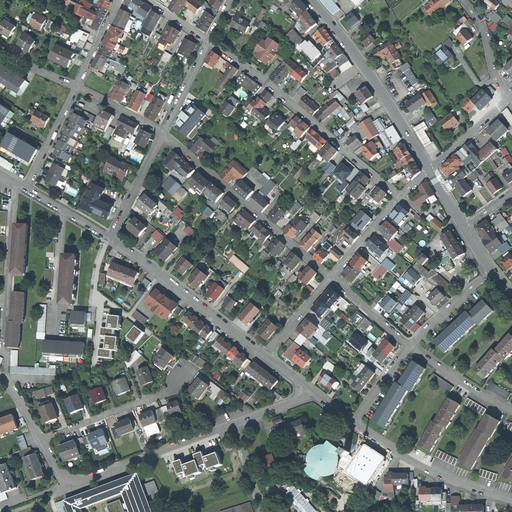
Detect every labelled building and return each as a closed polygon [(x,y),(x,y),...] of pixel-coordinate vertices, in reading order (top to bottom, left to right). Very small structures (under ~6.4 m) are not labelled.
[(74,0),(71,0),(71,1),(79,5),(95,13),(96,11),(92,9),(93,6),(82,0),(81,3),(76,0),(76,1),(74,0)] [(99,2),(97,5),(109,10),(113,3),(107,0),(101,0),(101,3),(99,2)] [(127,0),(126,3),(133,9),(139,0),(127,0)] [(139,0),(133,9),(147,19),(153,9),(139,0)] [(175,0),(170,8),(179,15),(186,6),(197,14),(202,7),(193,0),(175,0)] [(216,7),(220,10),(225,0),(211,0),(213,1),(211,5),(213,6),(213,7),(216,9),(216,7)] [(310,9),(299,0),(298,0),(291,8),(296,12),(295,13),(298,16),(299,15),(302,18),(307,12),(310,9)] [(321,0),(334,15),(340,10),(332,1),(333,0),(321,0)] [(367,0),(365,0),(358,6),(361,9),(369,2),(367,0)] [(435,0),(425,8),(432,17),(444,7),(438,0),(435,0)] [(498,0),(483,0),(495,10),(502,3),(498,0)] [(77,10),(79,5),(71,1),(68,6),(77,10)] [(83,15),(84,15),(85,16),(86,16),(87,18),(84,23),(98,31),(105,18),(95,13),(79,5),(77,10),(76,12),(75,13),(81,16),(82,16),(83,15)] [(96,8),(98,9),(96,11),(95,13),(105,18),(109,10),(97,5),(96,8)] [(114,26),(123,30),(124,31),(131,18),(132,16),(121,10),(114,26)] [(209,12),(207,11),(197,27),(207,33),(215,18),(208,13),(209,12)] [(162,16),(153,12),(146,24),(155,29),(162,16)] [(307,12),(302,18),(300,21),(304,27),(302,29),(306,34),(308,32),(309,32),(318,24),(310,16),(310,15),(308,13),(307,12)] [(486,18),(489,21),(491,19),(495,15),(491,12),(486,18)] [(27,21),(31,23),(37,14),(35,13),(33,16),(31,15),(27,21)] [(353,13),(345,20),(352,28),(360,21),(353,13)] [(495,15),(491,19),(496,24),(502,18),(496,13),(495,15)] [(37,14),(31,23),(30,24),(41,31),(47,21),(40,16),(37,14)] [(511,19),(507,15),(503,20),(511,26),(511,28),(508,33),(511,36),(511,19)] [(237,16),(232,26),(239,30),(240,29),(247,33),(250,28),(248,26),(249,23),(237,16)] [(131,18),(124,31),(128,32),(134,19),(131,18)] [(5,33),(11,37),(17,27),(10,23),(12,21),(8,19),(6,21),(0,29),(0,32),(4,35),(5,33)] [(52,21),(51,21),(47,29),(48,30),(49,28),(55,30),(57,24),(52,22),(52,21)] [(155,29),(146,24),(142,32),(150,37),(155,29)] [(453,32),(457,37),(465,30),(461,25),(453,32)] [(110,33),(119,38),(123,30),(114,26),(110,33)] [(170,26),(165,37),(164,38),(171,42),(175,44),(181,32),(170,26)] [(324,28),(315,35),(319,39),(317,40),(319,43),(321,42),(324,46),(325,47),(333,41),(334,40),(324,28)] [(286,38),(301,55),(308,45),(293,29),(286,38)] [(465,30),(457,37),(465,46),(473,39),(465,30)] [(103,46),(113,51),(114,48),(116,45),(119,38),(110,33),(103,46)] [(161,36),(156,33),(153,40),(157,42),(161,36)] [(373,43),(375,41),(369,33),(361,40),(367,48),(373,43)] [(32,38),(26,34),(18,45),(30,53),(37,43),(31,39),(32,38)] [(319,39),(315,35),(314,36),(312,37),(314,40),(312,41),(311,40),(308,45),(301,55),(309,63),(314,69),(323,60),(329,52),(325,47),(324,46),(322,48),(318,44),(319,43),(317,40),(319,39)] [(165,37),(162,36),(158,45),(167,49),(171,42),(164,38),(165,37)] [(375,41),(373,43),(376,47),(381,41),(379,38),(375,41)] [(77,47),(84,50),(87,42),(82,40),(80,39),(79,43),(77,47)] [(268,64),(271,60),(272,60),(274,58),(275,59),(278,56),(276,55),(278,52),(277,51),(280,47),(273,43),(274,41),(270,39),(267,44),(264,42),(258,51),(261,53),(257,58),(261,61),(262,59),(268,64)] [(446,41),(452,47),(455,44),(450,39),(446,41)] [(197,45),(186,40),(180,52),(186,55),(185,56),(190,59),(197,45)] [(336,44),(333,41),(325,47),(329,52),(336,44)] [(443,45),(445,47),(448,50),(452,47),(446,41),(443,45)] [(393,64),(400,60),(401,59),(391,42),(382,47),(387,56),(393,64)] [(329,52),(323,60),(326,64),(329,61),(330,62),(323,68),(329,74),(339,67),(340,68),(349,61),(345,55),(344,56),(343,55),(344,54),(336,44),(329,52)] [(75,55),(57,46),(55,51),(57,52),(54,57),(64,62),(62,65),(69,68),(75,55)] [(99,54),(109,59),(113,51),(103,46),(99,54)] [(84,50),(77,47),(74,53),(81,56),(84,50)] [(387,56),(382,47),(381,47),(373,53),(378,61),(387,56)] [(448,50),(445,47),(434,58),(442,66),(448,60),(449,61),(447,59),(451,55),(453,57),(453,56),(448,50)] [(173,56),(166,52),(162,58),(169,62),(173,56)] [(216,65),(221,58),(213,52),(208,59),(216,65)] [(99,54),(93,68),(101,71),(103,72),(105,66),(109,59),(99,54)] [(214,68),(216,65),(208,59),(206,62),(214,68)] [(290,72),(293,75),(299,68),(288,59),(279,69),(287,76),(290,72)] [(311,73),(314,69),(309,63),(305,66),(311,73)] [(404,73),(405,73),(413,86),(419,83),(410,69),(412,68),(408,63),(404,66),(400,68),(404,73)] [(120,64),(117,70),(124,74),(127,67),(120,64)] [(223,93),(239,70),(232,65),(216,88),(223,93)] [(10,70),(5,67),(0,73),(0,81),(1,83),(10,70)] [(293,75),(292,77),(294,79),(295,77),(302,83),(308,76),(299,68),(293,75)] [(278,86),(287,76),(279,69),(271,79),(278,86)] [(15,74),(10,70),(1,83),(7,86),(15,74)] [(236,82),(241,86),(248,77),(242,73),(236,82)] [(21,78),(15,74),(7,86),(13,90),(21,78)] [(123,77),(121,81),(130,86),(132,82),(123,77)] [(241,86),(255,96),(262,87),(248,77),(241,86)] [(27,82),(21,78),(13,90),(18,94),(27,82)] [(130,89),(131,86),(130,86),(121,81),(119,85),(127,90),(128,90),(129,88),(130,89)] [(127,90),(119,85),(116,89),(125,94),(127,90)] [(490,86),(484,91),(490,97),(496,92),(490,86)] [(307,92),(302,87),(297,93),(303,98),(307,92)] [(365,104),(374,97),(366,87),(356,94),(359,98),(364,104),(365,104)] [(125,94),(116,89),(111,98),(120,103),(125,94)] [(138,90),(134,98),(142,103),(146,95),(145,94),(139,91),(138,90)] [(274,96),(267,90),(261,96),(260,95),(255,101),(248,109),(265,123),(271,115),(263,108),(274,96)] [(331,96),(334,99),(341,106),(347,101),(337,91),(331,96)] [(430,91),(422,96),(427,103),(430,107),(437,102),(431,93),(431,92),(430,92),(430,91)] [(479,95),(481,96),(474,103),(476,105),(482,110),(492,100),(490,97),(484,91),(479,95)] [(159,94),(157,98),(165,103),(167,98),(159,94)] [(421,95),(406,105),(412,114),(427,103),(422,96),(421,95)] [(234,97),(231,98),(228,102),(227,102),(220,111),(229,118),(236,108),(235,108),(238,104),(238,101),(234,97)] [(300,104),(313,116),(320,109),(306,97),(300,104)] [(463,103),(461,105),(468,112),(476,105),(474,103),(468,97),(467,99),(466,98),(462,102),(463,103)] [(142,103),(134,98),(129,107),(137,112),(142,103)] [(156,100),(155,100),(153,104),(161,108),(165,103),(157,98),(156,100)] [(248,109),(255,101),(251,98),(244,105),(245,106),(242,109),(245,112),(248,109)] [(327,104),(328,106),(329,105),(334,112),(338,108),(340,112),(344,109),(341,106),(334,99),(330,101),(327,104)] [(0,112),(8,117),(11,112),(0,104),(0,112)] [(161,108),(153,104),(146,116),(155,121),(161,108)] [(191,104),(172,127),(185,137),(204,115),(191,104)] [(369,109),(365,104),(364,104),(361,107),(365,112),(369,109)] [(328,106),(318,114),(323,121),(334,112),(329,105),(328,106)] [(458,106),(453,111),(457,117),(463,112),(458,106)] [(73,113),(75,114),(79,117),(83,110),(76,107),(73,113)] [(100,129),(106,132),(109,127),(114,116),(103,111),(96,125),(100,127),(100,129)] [(82,118),(89,121),(95,125),(98,118),(86,112),(82,118)] [(425,116),(424,117),(428,122),(425,124),(429,129),(434,125),(434,124),(438,122),(431,112),(428,114),(427,113),(424,115),(425,116)] [(37,118),(35,117),(33,121),(45,128),(51,118),(40,113),(37,118)] [(265,127),(272,133),(274,133),(276,134),(278,134),(279,132),(278,131),(280,129),(285,123),(286,122),(282,119),(283,118),(278,113),(265,127)] [(72,121),(73,122),(85,128),(89,121),(82,118),(79,117),(75,114),(72,121)] [(458,123),(452,114),(440,122),(447,131),(458,123)] [(122,117),(118,125),(119,126),(115,134),(124,138),(128,130),(124,128),(128,120),(122,117)] [(287,128),(289,130),(291,128),(292,129),(291,130),(295,133),(296,132),(304,122),(297,117),(289,126),(287,128)] [(505,117),(502,119),(510,131),(511,129),(511,126),(510,124),(508,122),(506,119),(505,117)] [(124,128),(128,130),(131,131),(131,132),(135,135),(139,126),(128,120),(124,128)] [(379,135),(375,130),(369,120),(360,125),(370,141),(377,137),(379,135)] [(70,128),(82,135),(83,135),(86,129),(85,128),(73,122),(70,128)] [(296,132),(298,133),(298,136),(301,139),(310,128),(304,122),(296,132)] [(351,133),(353,132),(357,130),(351,122),(346,125),(351,133)] [(500,122),(489,132),(497,141),(508,131),(500,122)] [(289,126),(285,123),(280,129),(284,132),(287,128),(289,126)] [(386,131),(395,144),(400,141),(397,135),(399,134),(394,126),(386,131)] [(109,127),(106,132),(106,133),(112,136),(115,130),(109,127)] [(65,134),(66,135),(78,141),(82,135),(70,128),(69,128),(65,134)] [(357,130),(353,132),(356,136),(357,137),(362,134),(358,129),(357,130)] [(152,135),(142,130),(137,139),(136,143),(145,148),(152,135)] [(313,130),(306,138),(313,144),(320,136),(313,130)] [(395,144),(386,131),(385,132),(382,134),(379,135),(387,148),(395,144)] [(16,137),(10,134),(3,147),(8,150),(16,137)] [(66,135),(63,142),(75,148),(76,148),(79,142),(78,141),(66,135)] [(200,135),(189,147),(196,154),(203,146),(204,147),(208,142),(207,141),(208,140),(206,138),(205,139),(200,135)] [(327,142),(320,136),(313,144),(320,150),(327,142)] [(356,136),(353,138),(352,137),(351,138),(351,137),(348,140),(349,141),(347,144),(354,152),(363,144),(357,137),(356,136)] [(21,140),(16,137),(8,150),(14,153),(21,140)] [(377,137),(370,141),(369,142),(371,144),(373,142),(378,148),(380,147),(382,149),(384,148),(377,137)] [(209,139),(208,140),(207,141),(208,142),(204,147),(212,153),(218,147),(209,139)] [(27,144),(21,140),(14,153),(20,156),(27,144)] [(59,148),(71,155),(75,148),(63,142),(62,141),(58,148),(59,148)] [(376,150),(378,148),(373,142),(371,144),(363,151),(371,161),(380,154),(376,150)] [(470,142),(463,148),(471,157),(479,166),(486,160),(481,154),(470,142)] [(32,147),(27,144),(20,156),(25,160),(32,147)] [(396,150),(402,160),(411,155),(405,144),(396,150)] [(481,154),(486,160),(487,160),(498,150),(493,144),(481,154)] [(320,154),(319,156),(324,159),(325,158),(329,162),(338,152),(330,145),(321,155),(320,154)] [(38,150),(32,147),(25,160),(31,163),(38,150)] [(71,155),(59,148),(55,155),(68,162),(72,155),(71,155)] [(471,157),(463,148),(442,167),(442,170),(449,177),(455,171),(456,173),(460,169),(459,168),(471,157)] [(176,167),(183,160),(175,153),(165,163),(173,170),(176,167)] [(389,155),(395,165),(398,163),(392,153),(389,155)] [(404,164),(407,169),(416,163),(411,155),(402,160),(401,161),(404,164)] [(317,158),(308,168),(312,171),(318,163),(321,166),(323,163),(317,158)] [(57,160),(55,164),(65,169),(68,165),(57,160)] [(111,160),(108,166),(111,168),(109,173),(114,176),(116,172),(120,174),(119,177),(120,177),(124,180),(124,179),(131,167),(123,163),(123,164),(116,160),(115,162),(111,160)] [(183,160),(176,167),(189,178),(195,171),(183,160)] [(347,160),(337,171),(341,174),(344,177),(345,178),(354,166),(347,160)] [(228,169),(235,176),(242,181),(249,173),(234,161),(228,169)] [(493,161),(490,164),(495,171),(498,168),(493,161)] [(336,168),(330,163),(324,170),(330,174),(336,168)] [(421,172),(416,163),(407,169),(406,170),(409,175),(407,177),(406,177),(406,178),(407,178),(407,179),(408,180),(409,180),(411,178),(412,180),(421,172)] [(65,169),(55,164),(51,173),(61,178),(65,169)] [(511,166),(510,164),(508,166),(511,169),(503,175),(509,184),(511,182),(511,166)] [(254,167),(249,173),(257,181),(262,175),(254,167)] [(221,176),(229,183),(235,176),(228,169),(221,176)] [(456,187),(467,177),(461,169),(449,180),(455,188),(456,187)] [(473,172),(468,176),(471,179),(472,181),(477,178),(473,172)] [(61,178),(51,173),(47,182),(57,187),(61,178)] [(370,180),(362,173),(356,180),(357,181),(348,191),(353,195),(354,194),(358,197),(365,189),(364,187),(370,180)] [(487,176),(491,182),(496,179),(492,173),(487,176)] [(204,193),(211,184),(199,174),(194,179),(194,180),(190,184),(195,188),(195,187),(203,194),(204,193)] [(400,178),(398,175),(392,179),(395,183),(401,180),(400,178)] [(264,176),(259,182),(264,187),(266,185),(270,181),(264,176)] [(465,182),(467,182),(471,179),(468,176),(467,177),(456,187),(464,198),(473,191),(471,188),(472,187),(468,183),(467,184),(465,182)] [(120,177),(116,184),(117,184),(117,186),(122,189),(127,180),(124,179),(124,180),(120,177)] [(168,191),(176,182),(171,177),(163,186),(168,191)] [(477,178),(472,181),(472,182),(476,188),(482,184),(477,178)] [(491,182),(487,185),(494,195),(503,188),(496,179),(491,182)] [(246,185),(242,181),(235,189),(247,200),(254,192),(249,187),(247,185),(246,185)] [(270,181),(266,185),(272,190),(275,186),(270,181)] [(168,191),(174,196),(177,193),(182,187),(176,182),(168,191)] [(211,184),(204,193),(217,203),(224,194),(212,183),(211,184)] [(422,194),(412,201),(421,208),(423,207),(421,204),(426,201),(426,200),(435,195),(428,183),(426,183),(419,189),(422,194)] [(92,190),(88,198),(87,197),(82,208),(83,208),(83,207),(87,209),(87,210),(96,214),(96,213),(108,219),(114,207),(99,201),(102,195),(103,195),(105,190),(92,185),(90,190),(92,190)] [(272,190),(266,185),(264,187),(260,191),(266,197),(272,190)] [(379,188),(376,186),(369,194),(372,197),(379,188)] [(177,193),(181,196),(183,198),(188,192),(182,187),(177,193)] [(379,188),(372,197),(374,198),(375,200),(374,201),(378,205),(387,195),(379,188)] [(372,197),(369,194),(364,200),(367,203),(368,204),(374,198),(372,197)] [(146,195),(138,205),(150,216),(158,206),(146,195)] [(258,195),(251,203),(263,213),(270,205),(258,195)] [(228,197),(217,209),(221,212),(225,208),(231,213),(238,205),(228,197)] [(281,209),(279,206),(268,218),(276,225),(286,213),(281,209)] [(406,217),(409,213),(401,206),(391,219),(394,221),(399,226),(403,220),(405,221),(407,218),(406,217)] [(208,207),(203,213),(209,219),(215,213),(208,207)] [(168,208),(164,214),(169,219),(174,213),(168,208)] [(296,209),(291,214),(294,217),(299,211),(296,209)] [(242,227),(245,225),(251,217),(244,211),(235,221),(242,227)] [(364,211),(355,222),(365,230),(374,220),(364,211)] [(315,212),(310,218),(316,223),(321,217),(315,212)] [(489,224),(497,234),(507,227),(510,232),(511,230),(511,228),(501,213),(497,216),(498,218),(489,224)] [(291,224),(285,232),(292,238),(296,234),(298,236),(308,226),(306,224),(309,221),(302,214),(292,225),(291,224)] [(224,217),(221,215),(218,219),(217,218),(215,221),(218,224),(221,221),(224,224),(228,220),(224,217)] [(251,217),(245,225),(249,229),(256,221),(251,217)] [(136,218),(128,228),(133,232),(134,231),(140,237),(148,228),(136,218)] [(435,219),(430,225),(439,233),(444,226),(435,219)] [(489,224),(487,221),(477,228),(487,242),(495,235),(497,234),(489,224)] [(399,232),(387,222),(380,230),(385,234),(384,235),(390,241),(391,241),(393,239),(399,232)] [(264,235),(268,239),(272,235),(260,224),(250,236),(253,239),(257,235),(261,238),(264,235)] [(337,231),(344,237),(353,245),(359,237),(344,224),(337,231)] [(408,224),(403,229),(408,233),(412,228),(408,224)] [(29,226),(17,225),(13,274),(26,275),(29,226)] [(318,225),(314,229),(322,235),(325,232),(318,225)] [(188,226),(184,231),(192,239),(197,233),(188,226)] [(452,227),(445,231),(441,236),(446,245),(449,249),(459,243),(460,242),(452,227)] [(310,234),(318,240),(322,236),(322,235),(314,229),(310,234)] [(157,230),(152,236),(161,243),(166,238),(157,230)] [(337,231),(331,239),(336,243),(338,245),(344,237),(337,231)] [(245,242),(250,236),(247,233),(242,238),(245,242)] [(310,234),(300,245),(308,252),(318,240),(310,234)] [(268,239),(264,235),(261,238),(257,243),(261,247),(268,239)] [(495,235),(487,242),(485,243),(492,252),(504,242),(500,237),(498,239),(495,235)] [(379,255),(386,247),(375,237),(368,245),(379,255)] [(330,239),(328,242),(333,247),(336,243),(331,239),(330,239)] [(393,239),(391,241),(390,241),(390,242),(396,247),(399,244),(393,239)] [(166,245),(158,255),(166,262),(178,248),(168,240),(165,244),(166,245)] [(278,240),(271,247),(279,254),(278,255),(279,256),(283,252),(282,251),(285,246),(278,240)] [(328,242),(321,250),(324,253),(327,250),(329,252),(330,251),(340,260),(344,256),(333,247),(328,242)] [(397,247),(396,247),(390,242),(387,245),(394,250),(397,247)] [(465,254),(459,243),(449,249),(451,252),(450,253),(452,255),(453,257),(455,260),(465,254)] [(444,251),(449,249),(446,245),(442,248),(441,246),(436,248),(440,254),(444,251)] [(279,254),(271,247),(268,251),(276,258),(278,255),(279,254)] [(321,250),(315,258),(322,264),(329,256),(330,255),(327,253),(326,254),(324,253),(321,250)] [(451,262),(449,259),(446,255),(444,251),(440,254),(438,255),(445,266),(451,262)] [(294,270),(302,261),(294,254),(285,263),(289,267),(287,268),(291,272),(293,270),(294,270)] [(368,262),(360,254),(351,264),(360,272),(363,268),(364,268),(365,266),(368,262)] [(505,258),(502,261),(509,270),(511,267),(511,255),(510,254),(505,258)] [(76,256),(64,255),(61,304),(73,305),(76,256)] [(230,259),(229,261),(245,274),(249,269),(234,255),(230,259)] [(424,255),(419,261),(425,266),(431,260),(424,255)] [(113,266),(114,263),(115,259),(108,257),(106,263),(113,266)] [(185,258),(176,269),(184,275),(190,269),(191,270),(194,266),(193,265),(193,264),(185,258)] [(384,262),(390,267),(393,264),(387,259),(384,262)] [(382,265),(387,270),(390,267),(384,262),(382,265)] [(431,278),(438,274),(433,269),(430,273),(417,262),(413,267),(428,280),(431,278)] [(445,266),(442,267),(449,273),(455,269),(451,262),(445,266)] [(114,263),(113,266),(109,275),(122,280),(126,268),(114,263)] [(364,275),(360,272),(351,264),(343,275),(351,282),(357,275),(361,278),(364,275)] [(382,265),(373,276),(379,281),(387,270),(382,265)] [(302,273),(298,277),(307,285),(317,274),(309,267),(303,274),(302,273)] [(126,268),(122,280),(135,285),(139,273),(126,268)] [(205,274),(209,277),(211,279),(216,273),(210,268),(205,274)] [(471,278),(478,274),(475,268),(471,271),(468,274),(469,276),(465,278),(467,281),(471,278)] [(199,269),(190,281),(199,287),(205,280),(206,281),(209,277),(205,274),(199,269)] [(412,269),(405,276),(416,285),(423,278),(412,269)] [(438,274),(431,278),(437,283),(449,294),(455,289),(455,288),(454,289),(452,286),(451,287),(449,284),(446,282),(443,279),(441,277),(440,277),(438,275),(439,275),(438,274)] [(289,280),(292,283),(297,278),(294,275),(289,280)] [(428,280),(427,281),(434,287),(437,283),(431,278),(428,280)] [(152,283),(146,279),(141,284),(147,289),(152,283)] [(214,288),(209,295),(209,294),(208,295),(216,301),(225,290),(228,286),(221,279),(217,284),(214,288)] [(314,291),(308,286),(306,289),(311,294),(314,291)] [(321,301),(329,308),(331,310),(337,302),(339,303),(343,299),(331,289),(321,301)] [(404,293),(410,298),(413,295),(407,290),(404,293)] [(439,290),(429,299),(436,306),(446,297),(439,290)] [(159,292),(149,304),(155,309),(155,310),(161,315),(162,314),(168,318),(173,312),(178,306),(178,305),(168,297),(167,299),(165,297),(159,292)] [(9,337),(8,348),(20,349),(22,323),(24,323),(26,294),(15,293),(14,306),(13,306),(13,309),(14,309),(13,322),(10,322),(9,333),(8,337),(9,337)] [(404,293),(397,302),(403,307),(410,298),(404,293)] [(379,295),(373,301),(377,305),(383,299),(379,295)] [(389,296),(381,305),(390,313),(398,304),(389,296)] [(231,298),(224,306),(232,313),(235,308),(234,307),(237,303),(231,298)] [(321,301),(313,310),(322,317),(329,308),(321,301)] [(347,302),(342,307),(345,311),(350,305),(347,302)] [(484,302),(470,315),(477,323),(479,325),(483,321),(490,314),(490,315),(494,312),(484,302)] [(253,304),(240,319),(248,325),(260,311),(253,304)] [(178,306),(173,312),(179,316),(183,310),(178,306)] [(407,315),(403,320),(412,328),(423,315),(425,313),(417,306),(413,311),(410,308),(406,313),(407,315)] [(137,311),(132,316),(144,326),(149,320),(137,311)] [(84,312),(81,312),(79,328),(86,328),(88,314),(84,313),(84,312)] [(193,314),(190,312),(184,320),(195,330),(201,323),(197,320),(199,319),(196,317),(195,318),(192,316),(193,314)] [(474,326),(477,323),(470,315),(468,313),(436,343),(445,353),(449,350),(448,349),(457,341),(458,341),(465,335),(464,334),(473,326),(474,326)] [(366,318),(359,326),(365,331),(372,324),(366,318)] [(259,333),(267,341),(278,328),(270,320),(270,321),(259,333)] [(301,327),(298,331),(309,340),(318,328),(308,320),(304,324),(301,327)] [(326,320),(323,323),(329,328),(332,325),(326,320)] [(202,321),(201,323),(195,330),(201,334),(207,327),(204,325),(205,323),(202,321)] [(207,339),(213,332),(209,329),(210,328),(208,326),(207,327),(201,334),(207,339)] [(332,335),(327,331),(323,336),(328,340),(332,335)] [(219,334),(216,332),(211,338),(214,340),(219,334)] [(223,337),(219,334),(214,340),(218,343),(223,337)] [(301,334),(295,342),(301,347),(307,339),(301,334)] [(511,335),(496,352),(504,359),(506,360),(511,353),(511,335)] [(229,344),(224,341),(225,339),(223,337),(218,343),(216,346),(223,351),(229,344)] [(381,348),(380,349),(388,356),(395,347),(384,338),(378,346),(381,348)] [(49,342),(45,341),(44,356),(51,357),(52,340),(49,340),(49,342)] [(295,342),(290,348),(292,349),(290,351),(290,350),(287,354),(288,354),(287,355),(290,358),(290,359),(295,362),(296,362),(304,369),(312,359),(307,355),(309,354),(301,347),(295,342)] [(230,343),(229,344),(223,351),(229,355),(228,356),(229,356),(235,349),(231,346),(232,345),(230,343)] [(236,347),(235,349),(229,356),(235,360),(234,361),(235,361),(235,360),(240,353),(237,351),(238,349),(236,347)] [(165,369),(174,357),(164,349),(155,361),(165,369)] [(388,356),(380,349),(374,356),(379,360),(382,363),(388,356)] [(504,359),(496,352),(494,350),(476,371),(485,379),(504,359)] [(126,361),(129,368),(142,355),(137,351),(126,361)] [(242,355),(240,353),(235,360),(239,363),(237,366),(241,369),(243,367),(242,367),(248,360),(245,357),(246,356),(243,354),(242,355)] [(379,360),(374,356),(373,355),(370,358),(376,363),(379,360)] [(200,358),(196,364),(202,369),(207,363),(201,358),(200,358)] [(242,367),(243,367),(245,369),(251,362),(248,360),(242,367)] [(254,364),(251,362),(245,369),(248,372),(254,364)] [(337,368),(329,362),(324,367),(332,373),(335,370),(337,368)] [(400,385),(409,391),(411,392),(417,383),(420,378),(426,369),(415,362),(400,385)] [(254,364),(248,372),(246,374),(251,377),(253,375),(259,380),(257,382),(260,385),(269,374),(255,363),(254,364)] [(18,367),(11,367),(11,374),(56,376),(57,369),(18,367)] [(148,367),(138,371),(144,386),(154,382),(148,367)] [(364,372),(361,375),(369,382),(375,374),(367,368),(364,372)] [(341,375),(335,370),(332,373),(338,378),(341,375)] [(325,373),(319,381),(331,389),(336,381),(328,375),(325,373)] [(103,374),(98,376),(102,385),(107,384),(103,374)] [(279,381),(269,374),(260,385),(264,388),(266,385),(272,390),(279,381)] [(434,374),(430,380),(450,393),(454,387),(434,374)] [(369,382),(361,375),(357,380),(358,380),(353,386),(361,392),(369,382)] [(126,378),(115,382),(118,389),(117,390),(119,396),(131,391),(127,382),(129,382),(128,378),(126,379),(126,378)] [(198,382),(190,392),(199,399),(210,386),(200,378),(197,381),(198,382)] [(491,382),(487,388),(508,400),(511,394),(491,382)] [(386,428),(389,424),(388,423),(394,413),(395,414),(400,405),(399,404),(406,395),(409,391),(400,385),(397,384),(374,421),(386,428)] [(52,386),(44,389),(47,396),(55,394),(52,386)] [(102,388),(91,392),(93,397),(95,397),(98,404),(107,400),(102,388)] [(223,390),(218,396),(224,401),(229,395),(223,390)] [(269,398),(275,402),(277,399),(279,400),(282,397),(274,391),(269,398)] [(79,395),(67,400),(73,413),(84,409),(79,395)] [(449,398),(436,423),(445,428),(447,429),(461,405),(449,398)] [(41,408),(47,423),(52,421),(51,420),(56,418),(54,413),(56,412),(53,404),(51,404),(50,401),(40,405),(41,408)] [(179,402),(168,406),(171,413),(172,416),(183,412),(179,402)] [(171,413),(168,406),(162,408),(165,416),(171,413)] [(161,409),(153,412),(156,419),(163,416),(161,409)] [(153,411),(141,416),(144,426),(150,424),(150,425),(157,423),(156,419),(153,412),(153,411)] [(488,415),(479,431),(490,438),(491,438),(500,422),(488,415)] [(14,416),(0,420),(0,435),(19,429),(14,416)] [(276,426),(278,425),(284,423),(281,416),(273,419),(276,426)] [(131,420),(117,425),(121,435),(135,430),(131,420)] [(307,435),(306,432),(302,420),(288,426),(287,422),(284,423),(278,425),(284,440),(291,437),(290,436),(301,432),(302,437),(307,435)] [(436,423),(433,421),(420,446),(431,452),(445,428),(436,423)] [(90,436),(92,443),(94,448),(108,442),(104,430),(90,436)] [(490,438),(479,431),(478,431),(469,447),(481,453),(490,438)] [(83,439),(85,444),(85,445),(92,443),(90,436),(83,439)] [(76,442),(78,447),(85,444),(83,439),(82,437),(75,440),(76,442)] [(318,480),(320,481),(323,477),(325,477),(327,477),(329,476),(331,476),(332,475),(334,473),(335,472),(337,471),(338,470),(338,468),(339,466),(340,465),(340,464),(340,463),(340,460),(340,459),(341,458),(342,457),(343,456),(343,455),(343,454),(344,454),(342,452),(342,451),(339,449),(340,448),(333,442),(332,444),(329,441),(329,442),(327,440),(324,443),(324,444),(323,445),(323,446),(320,446),(318,447),(316,448),(314,449),(313,451),(311,452),(310,454),(309,456),(299,456),(299,465),(308,465),(308,466),(309,465),(310,467),(306,471),(307,472),(309,474),(310,475),(312,477),(314,478),(316,479),(318,480)] [(64,453),(62,454),(65,462),(71,460),(71,458),(81,454),(78,447),(76,442),(68,445),(68,444),(61,446),(64,453)] [(31,447),(28,448),(22,451),(20,451),(23,459),(25,458),(34,455),(31,447)] [(224,463),(218,447),(206,452),(204,448),(193,452),(195,456),(184,460),(183,456),(172,459),(177,473),(185,470),(187,477),(224,463)] [(471,470),(481,453),(469,447),(459,463),(471,470)] [(37,454),(34,455),(25,458),(33,481),(45,476),(42,468),(43,468),(42,464),(41,464),(37,454)] [(278,470),(272,454),(262,458),(267,474),(268,473),(278,470)] [(7,464),(0,466),(0,475),(11,472),(7,464)] [(11,472),(0,475),(0,480),(0,481),(2,485),(14,480),(11,472)] [(69,511),(152,511),(147,496),(142,484),(138,473),(65,501),(69,511)] [(407,486),(407,484),(409,484),(409,474),(402,475),(402,474),(394,474),(394,473),(388,473),(389,479),(384,479),(384,481),(383,481),(383,491),(382,494),(378,500),(392,505),(395,498),(394,486),(397,486),(397,489),(405,488),(407,486)] [(142,484),(147,496),(159,491),(155,479),(142,484)] [(14,480),(2,485),(1,485),(2,489),(4,489),(5,493),(6,492),(17,488),(14,480)] [(427,487),(421,487),(421,501),(427,501),(427,505),(433,505),(433,500),(432,490),(427,490),(427,487)] [(442,490),(432,490),(433,500),(442,500),(442,502),(447,502),(447,493),(442,493),(442,490)] [(6,492),(5,493),(0,494),(0,502),(8,499),(6,492)] [(460,497),(451,497),(451,503),(451,506),(460,505),(460,497)] [(253,511),(251,502),(220,511),(253,511)]
